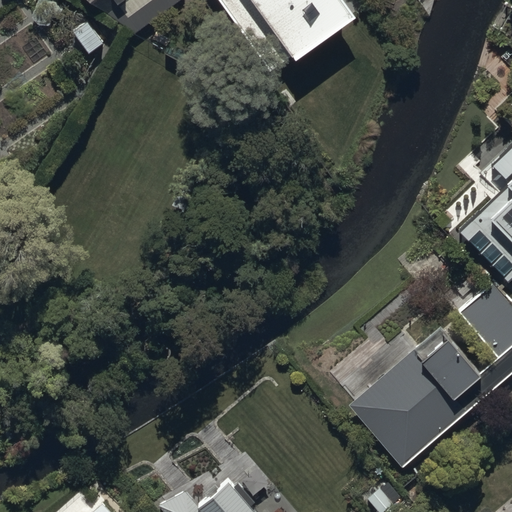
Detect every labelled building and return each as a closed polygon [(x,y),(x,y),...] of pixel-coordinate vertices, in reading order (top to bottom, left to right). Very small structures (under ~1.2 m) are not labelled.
[(180,0),(88,0),(136,33),(180,0)] [(218,0),(267,64),(290,47),(294,53),(352,10),(344,0),(218,0)] [(511,133),(486,159),(505,179),(455,227),(506,279),(511,272),(511,133)] [(402,462),(511,368),(511,301),(491,277),(457,306),(497,352),(480,366),(441,320),(348,399),(402,462)] [(235,468),(268,505),(288,487),(294,494),(310,480),(319,490),(313,495),(328,511),(388,511),(397,504),(342,442),(326,457),(291,418),(235,468)] [(185,492),(158,506),(163,511),(257,511),(230,480),(198,507),(185,492)]
